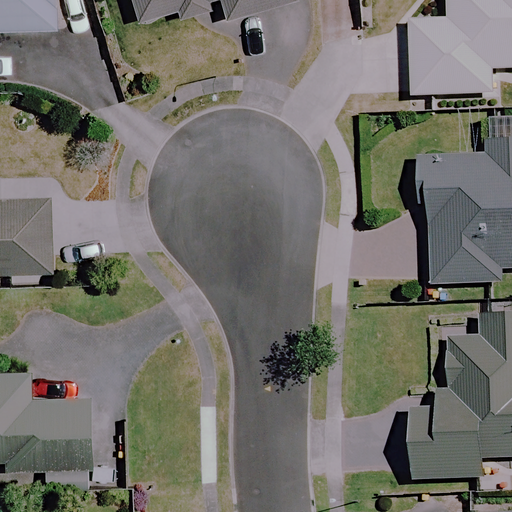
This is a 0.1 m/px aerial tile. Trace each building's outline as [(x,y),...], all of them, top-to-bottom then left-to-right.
[(0,0),(0,33),(52,32),(50,0),(0,0)] [(125,0),(133,24),(212,0),(213,0),(220,22),(289,1),(289,0),(125,0)] [(511,0),(439,0),(440,24),(418,24),(419,99),(491,98),(491,71),(511,71),(511,0)] [(511,142),(485,143),(485,163),(413,166),(416,224),(422,224),(425,290),(501,287),(500,274),(511,273),(511,142)] [(0,276),(47,276),(45,199),(0,199),(0,276)] [(511,464),(511,319),(453,317),(451,388),(410,387),(407,481),(485,484),(485,464),(511,464)] [(22,376),(0,376),(0,474),(92,472),(90,402),(23,403),(22,376)]
